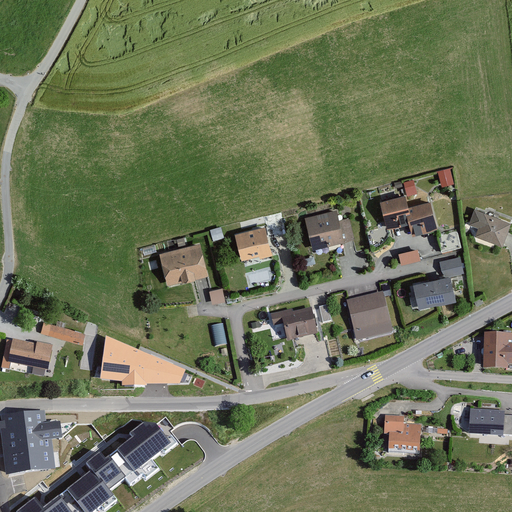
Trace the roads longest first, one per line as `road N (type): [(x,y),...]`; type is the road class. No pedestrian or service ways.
road 1 (residential): [(432,260),(241,308),(235,322),(254,396)]
road 2 (tertiary): [(364,375),(147,511)]
road 3 (residential): [(0,407),(254,396)]
road 4 (unclassified): [(28,88),(7,152),(10,275),(0,292)]
road 5 (tertiary): [(511,300),(393,363)]
road 6 (residential): [(393,363),(511,379)]
